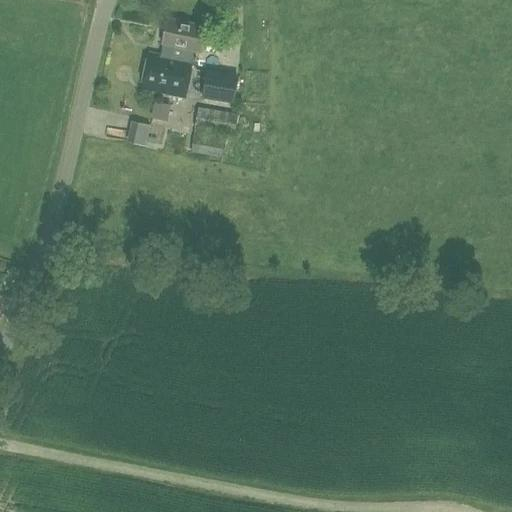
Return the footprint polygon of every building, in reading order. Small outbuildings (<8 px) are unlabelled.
[(201,52),(206,28),(167,20),(162,44),(185,49),(185,50),(184,59),(183,59),(183,61),(192,63),(195,51),(201,52)] [(185,98),(192,63),(183,61),(183,59),(171,56),(173,47),(185,50),(185,49),(162,44),(160,56),(149,54),(141,89),(185,98)] [(211,84),(211,105),(242,105),(243,85),(211,84)] [(188,135),(191,113),(160,107),(156,129),(188,135)] [(234,135),(237,116),(198,109),(194,128),(234,135)] [(226,136),(194,130),(191,150),(223,155),(226,136)]
